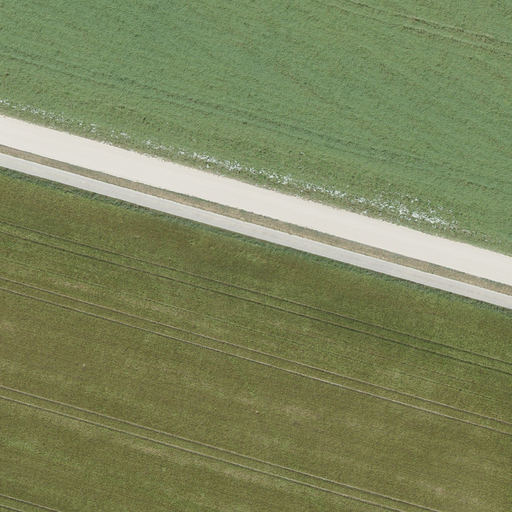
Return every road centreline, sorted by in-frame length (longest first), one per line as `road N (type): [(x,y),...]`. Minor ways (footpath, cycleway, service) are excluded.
road 1 (track): [(0,149),(511,300)]
road 2 (unknown): [(0,138),(511,285)]
